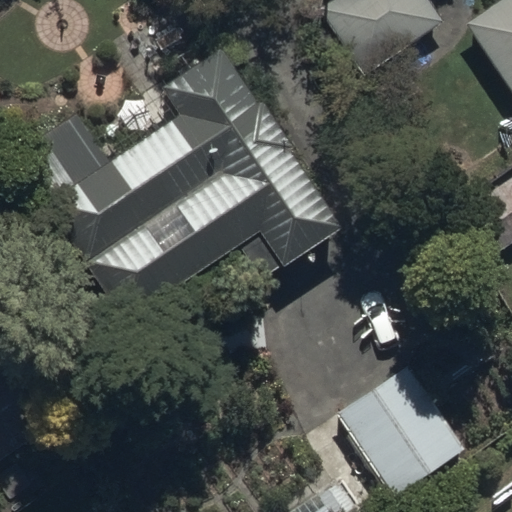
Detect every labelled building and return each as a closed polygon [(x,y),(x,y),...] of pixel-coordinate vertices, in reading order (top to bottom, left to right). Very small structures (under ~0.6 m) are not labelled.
[(332,0),(313,14),(353,73),(438,16),(427,0),(332,0)] [(511,0),(507,0),(472,24),(511,82),(511,0)] [(126,319),(256,231),(280,267),(341,226),(216,43),(156,83),(175,112),(106,159),(74,111),(13,152),(45,200),(126,319)] [(482,263),(511,242),(511,175),(450,217),(482,263)] [(0,352),(0,458),(55,421),(6,348),(0,352)] [(335,411),(391,492),(462,444),(406,363),(335,411)]
